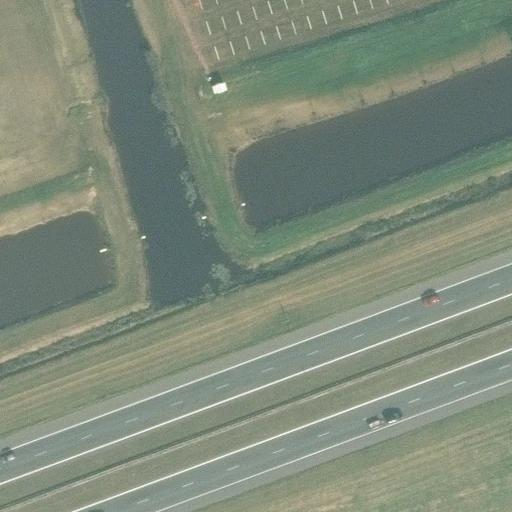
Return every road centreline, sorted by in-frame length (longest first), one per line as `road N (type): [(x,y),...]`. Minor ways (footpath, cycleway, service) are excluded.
road 1 (motorway): [(511,279),(0,469)]
road 2 (motorway): [(115,511),(511,364)]
